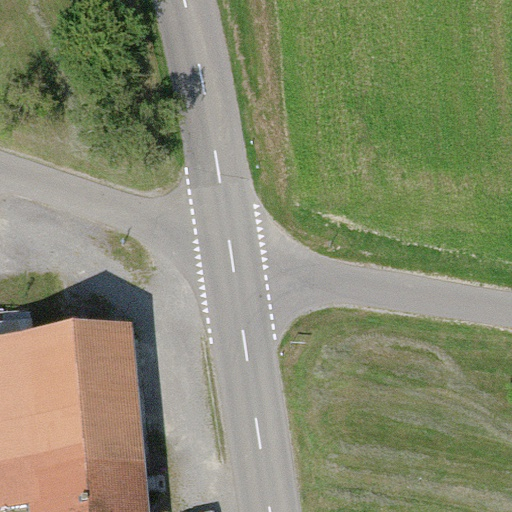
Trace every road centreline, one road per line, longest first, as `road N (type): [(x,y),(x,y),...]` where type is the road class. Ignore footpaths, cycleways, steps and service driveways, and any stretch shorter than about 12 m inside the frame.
road 1 (unclassified): [(232,242),(325,281),(511,311)]
road 2 (tertiary): [(232,242),(273,511)]
road 3 (tertiary): [(180,0),(232,242)]
road 4 (residential): [(0,168),(232,242)]
